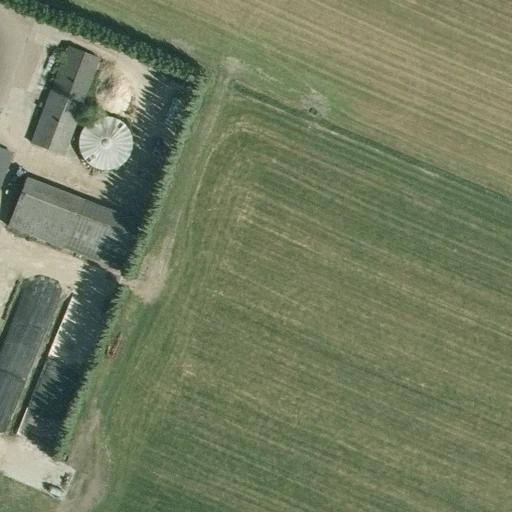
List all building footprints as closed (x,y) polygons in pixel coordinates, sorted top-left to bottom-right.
[(52,73),(64,39),(53,35),(42,69),(52,73)] [(49,90),(29,143),(64,156),(84,103),(82,102),(99,58),(67,46),(50,90),(49,90)] [(83,113),(87,160),(135,155),(131,108),(83,113)] [(0,188),(13,153),(0,148),(0,188)] [(25,177),(6,227),(122,270),(141,219),(25,177)] [(0,291),(10,296),(22,269),(0,259),(0,291)] [(32,270),(0,373),(0,410),(15,415),(57,278),(32,270)] [(35,426),(53,435),(72,394),(54,385),(35,426)]
